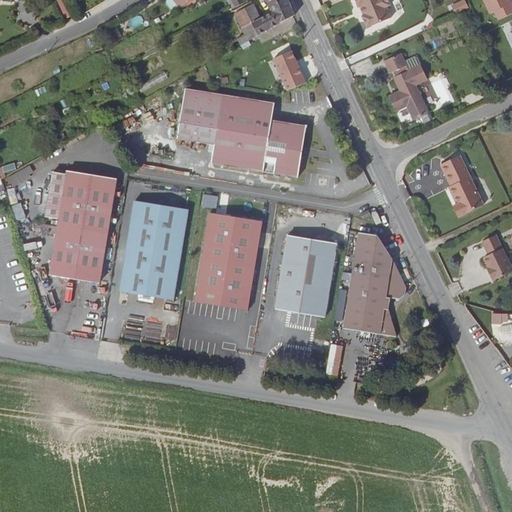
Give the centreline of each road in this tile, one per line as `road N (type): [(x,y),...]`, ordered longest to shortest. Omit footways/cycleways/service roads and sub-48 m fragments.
road 1 (unclassified): [(0,350),(352,410),(503,425)]
road 2 (tertiary): [(503,425),(379,168)]
road 3 (tertiary): [(379,168),(301,0)]
road 4 (residential): [(379,168),(511,103)]
road 5 (residential): [(0,62),(126,0)]
